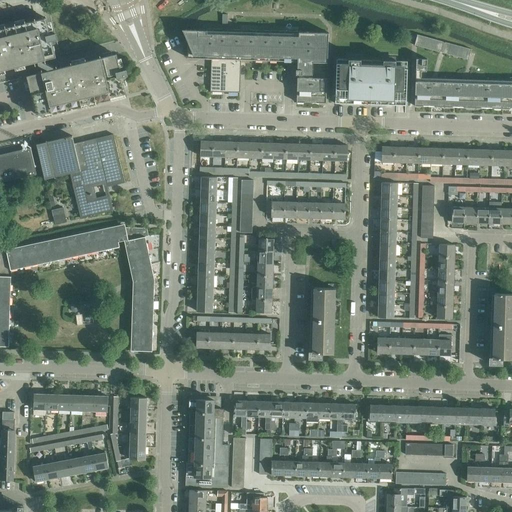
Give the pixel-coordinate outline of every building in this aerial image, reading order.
[(0,69),(56,56),(52,40),(57,39),(58,38),(57,32),(55,33),(50,34),(46,17),(0,28),(0,69)] [(329,33),(207,29),(207,30),(183,29),(183,30),(184,30),(189,43),(188,58),(212,59),(211,92),(241,93),(242,60),(299,61),(298,69),(297,69),(297,74),(300,74),(300,77),(298,77),(297,102),(327,103),(329,33)] [(415,45),(469,60),(471,50),(418,35),(415,45)] [(28,75),(38,117),(125,96),(115,55),(28,75)] [(335,56),(333,103),(407,106),(408,68),(405,68),(405,58),(335,56)] [(427,71),(427,59),(416,58),(415,106),(511,108),(511,83),(422,81),(422,71),(427,71)] [(125,183),(114,134),(75,143),(73,136),(37,144),(46,179),(72,173),(82,218),(114,210),(110,195),(93,199),(89,183),(106,180),(107,187),(125,183)] [(213,156),(214,141),(202,141),(201,156),(213,156)] [(226,157),(226,142),(214,141),(213,156),(226,157)] [(238,157),(238,142),(226,142),(226,157),(238,157)] [(250,158),(251,143),(238,142),(238,157),(250,158)] [(262,158),(263,143),(251,143),(250,158),(262,158)] [(275,158),(275,143),(263,143),(262,158),(275,158)] [(287,159),(287,144),(275,143),(275,158),(287,159)] [(299,159),(300,144),(287,144),(287,159),(299,159)] [(311,160),(312,144),(300,144),(299,159),(311,160)] [(324,160),(324,145),(312,144),(311,160),(324,160)] [(336,160),(336,145),(324,145),(324,160),(336,160)] [(349,146),(336,145),(336,160),(348,161),(349,146)] [(394,162),(395,147),(382,147),(382,162),(394,162)] [(406,162),(407,147),(395,147),(394,162),(406,162)] [(419,163),(419,148),(407,147),(406,162),(419,163)] [(0,180),(0,182),(37,174),(31,148),(0,154),(0,180)] [(431,163),(431,148),(419,148),(419,163),(431,163)] [(443,164),(444,149),(431,148),(431,163),(443,164)] [(455,164),(456,149),(444,149),(443,164),(455,164)] [(468,164),(468,149),(456,149),(455,164),(468,164)] [(480,165),(480,150),(468,149),(468,164),(480,165)] [(492,165),(493,150),(480,150),(480,165),(492,165)] [(505,166),(505,151),(493,150),(492,165),(505,166)] [(202,189),(217,190),(218,178),(203,177),(202,189)] [(382,195),(398,195),(398,183),(383,183),(382,195)] [(449,187),(449,195),(458,195),(458,191),(466,192),(466,187),(453,187),(449,187)] [(202,202),(217,202),(217,195),(220,195),(220,190),(217,190),(202,189),(202,202)] [(382,207),(397,208),(397,200),(400,200),(400,195),(398,195),(382,195),(382,207)] [(272,217),(284,217),(285,202),(277,202),(278,199),(272,199),(272,217)] [(309,218),(309,203),(302,203),(302,200),(297,200),(297,202),(296,218),(309,218)] [(310,203),(309,203),(309,218),(321,218),(322,203),(314,203),(314,200),(310,200),(310,203)] [(201,214),(217,214),(217,202),(202,202),(201,214)] [(296,218),(297,202),(285,202),(284,217),(296,218)] [(333,219),(334,203),(322,203),(321,218),(333,219)] [(334,203),(333,219),(346,219),(346,204),(334,203)] [(67,222),(64,207),(52,210),(55,225),(67,222)] [(382,219),(397,220),(397,208),(382,207),(382,219)] [(465,222),(465,207),(453,207),(452,222),(465,222)] [(477,223),(477,208),(465,207),(465,222),(477,223)] [(489,223),(490,208),(477,208),(477,223),(489,223)] [(501,224),(502,208),(490,208),(489,223),(501,224)] [(511,223),(511,208),(502,208),(501,224),(511,223)] [(201,226),(216,226),(217,214),(201,214),(201,226)] [(381,232),(396,232),(397,220),(382,219),(381,232)] [(201,238),(216,239),(216,226),(201,226),(201,238)] [(128,240),(129,245),(137,282),(135,351),(153,352),(155,280),(146,236),(149,236),(147,228),(126,227),(129,240),(128,240)] [(126,246),(129,245),(128,240),(126,228),(7,252),(8,256),(11,270),(120,246),(119,242),(125,240),(126,246)] [(381,244),(396,244),(396,232),(381,232),(381,244)] [(200,250),(215,251),(216,239),(201,238),(200,250)] [(259,251),(274,252),(275,239),(259,239),(259,251)] [(380,256),(396,257),(396,244),(381,244),(380,256)] [(440,257),(455,257),(455,245),(440,244),(440,257)] [(200,263),(215,263),(215,251),(200,250),(200,263)] [(274,252),(259,251),(258,264),(274,264),(274,252)] [(12,276),(11,270),(7,252),(0,253),(0,345),(9,346),(12,276)] [(380,268),(395,269),(396,257),(380,256),(380,268)] [(455,257),(440,257),(439,269),(454,269),(455,257)] [(199,275),(215,275),(215,267),(217,267),(217,263),(215,263),(200,263),(199,275)] [(274,264),(258,264),(258,276),(273,276),(274,264)] [(380,281),(395,281),(395,269),(380,268),(380,281)] [(454,269),(439,269),(439,281),(454,282),(454,269)] [(199,287),(214,288),(215,275),(199,275),(199,287)] [(273,276),(258,276),(258,287),(257,288),(273,289),(273,276)] [(379,293),(395,293),(395,281),(380,281),(379,293)] [(454,282),(439,281),(438,294),(453,294),(454,282)] [(407,282),(407,286),(411,286),(411,294),(415,294),(415,282),(411,282),(407,282)] [(199,299),(214,300),(214,288),(199,287),(199,299)] [(273,289),(257,288),(258,287),(252,287),(252,299),(257,299),(257,300),(273,301),(273,289)] [(334,354),(335,320),(335,288),(314,288),(313,352),(310,352),(310,358),(322,358),(322,353),(334,354)] [(379,305),(394,306),(395,293),(379,293),(379,305)] [(511,358),(511,293),(495,293),(493,358),(490,358),(490,363),(502,364),(502,359),(511,358)] [(453,294),(438,294),(438,306),(453,306),(453,294)] [(213,312),(214,300),(199,299),(198,312),(213,312)] [(273,301),(257,300),(257,313),(272,313),(273,301)] [(394,318),(394,306),(379,305),(379,317),(394,318)] [(453,306),(438,306),(438,318),(453,319),(453,306)] [(197,347),(209,348),(209,333),(210,330),(205,330),(205,333),(197,332),(197,347)] [(221,348),(222,333),(209,333),(209,348),(221,348)] [(234,349),(234,334),(222,333),(221,348),(234,349)] [(246,349),(246,334),(234,334),(234,349),(246,349)] [(258,349),(259,334),(246,334),(246,349),(258,349)] [(259,334),(258,349),(271,350),(271,335),(259,334)] [(440,340),(439,355),(451,356),(452,340),(452,335),(439,334),(439,340),(440,340)] [(390,354),(390,338),(378,338),(378,353),(390,354)] [(402,354),(403,339),(390,338),(390,354),(402,354)] [(414,354),(415,339),(403,339),(402,354),(414,354)] [(427,355),(427,340),(415,339),(414,354),(427,355)] [(439,355),(440,340),(427,340),(427,355),(439,355)] [(47,414),(47,394),(35,394),(35,409),(47,409),(47,414)] [(47,394),(47,414),(51,415),(51,409),(59,410),(60,395),(47,394)] [(60,395),(59,410),(72,410),(72,395),(60,395)] [(72,395),(72,410),(84,410),(84,395),(72,395)] [(96,411),(97,396),(84,395),(84,410),(96,411)] [(215,477),(214,486),(228,487),(230,445),(223,444),(224,408),(221,408),(222,396),(191,395),(191,398),(189,398),(189,413),(191,414),(189,461),(187,461),(186,476),(215,477)] [(97,396),(96,411),(109,411),(109,396),(97,396)] [(132,409),(147,410),(148,397),(133,397),(132,409)] [(247,416),(247,401),(235,400),(235,415),(247,416)] [(259,416),(259,401),(247,401),(247,416),(259,416)] [(270,423),(271,401),(259,401),(259,416),(266,416),(265,429),(270,430),(270,423)] [(282,417),(283,402),(271,401),(271,416),(270,423),(276,423),(276,417),(282,417)] [(283,402),(282,417),(295,417),(295,402),(283,402)] [(295,417),(307,418),(307,403),(295,402),(295,417)] [(307,418),(307,422),(319,422),(319,418),(319,403),(307,403),(307,418)] [(331,418),(332,403),(319,403),(319,418),(331,418)] [(342,425),(343,419),(343,404),(332,403),(331,418),(337,419),(337,432),(342,432),(342,425)] [(343,404),(343,419),(355,419),(356,404),(343,404)] [(384,420),(385,405),(371,405),(370,419),(384,420)] [(385,405),(384,420),(398,420),(398,405),(385,405)] [(398,405),(398,420),(412,421),(412,406),(398,405)] [(412,406),(412,421),(425,421),(426,406),(412,406)] [(426,406),(425,421),(439,421),(440,407),(426,406)] [(440,407),(439,421),(453,422),(453,407),(440,407)] [(453,407),(453,422),(467,422),(467,408),(453,407)] [(467,408),(467,422),(481,423),(481,408),(467,408)] [(481,408),(481,423),(494,423),(495,409),(481,408)] [(147,410),(132,409),(132,422),(147,422),(147,410)] [(16,420),(15,420),(3,419),(1,479),(14,479),(16,420)] [(147,422),(132,422),(132,434),(147,435),(147,422)] [(147,435),(132,434),(131,446),(146,447),(147,435)] [(454,444),(445,444),(445,456),(453,456),(454,444)] [(146,459),(146,447),(131,446),(131,459),(146,459)] [(94,455),(97,470),(109,467),(106,452),(94,455)] [(503,482),(504,455),(500,454),(499,468),(492,467),(491,482),(503,482)] [(97,470),(94,455),(82,457),(85,472),(97,470)] [(308,456),(304,455),(303,455),(303,462),(296,461),(296,475),(308,476),(308,462),(308,456)] [(504,455),(503,482),(511,482),(511,468),(508,468),(508,455),(504,455)] [(320,462),(320,476),(332,477),(332,463),(332,456),(328,456),(327,456),(327,462),(320,462)] [(85,472),(82,457),(70,459),(73,474),(85,472)] [(368,464),(368,478),(380,478),(380,464),(380,458),(376,458),(375,458),(374,464),(368,464)] [(73,474),(70,459),(58,462),(61,477),(73,474)] [(284,475),(284,461),(272,461),(272,463),(272,469),(272,475),(284,475)] [(296,475),(296,461),(284,461),(284,475),(296,475)] [(61,477),(58,462),(46,464),(49,479),(61,477)] [(308,462),(308,476),(320,476),(320,462),(308,462)] [(344,477),(344,463),(332,463),(332,477),(344,477)] [(356,477),(356,463),(344,463),(344,477),(356,477)] [(356,463),(356,477),(368,478),(368,464),(356,463)] [(49,479),(46,464),(34,467),(37,482),(49,479)] [(392,464),(380,464),(380,478),(392,479),(392,464)] [(479,481),(479,467),(467,467),(467,481),(479,481)] [(491,482),(492,467),(479,467),(479,481),(491,482)] [(186,485),(214,486),(215,477),(186,476),(186,485)] [(387,506),(407,507),(407,495),(414,495),(414,489),(394,488),(394,494),(388,494),(387,506)] [(190,503),(206,503),(207,490),(190,490),(190,503)] [(446,508),(466,508),(466,497),(453,497),(454,490),(440,490),(440,496),(447,496),(446,508)] [(222,503),(228,504),(228,492),(218,491),(218,496),(222,496),(222,503)] [(240,504),(240,508),(247,509),(253,509),(267,509),(267,497),(254,497),(253,505),(240,504)] [(206,511),(206,503),(190,503),(189,511),(206,511)]
